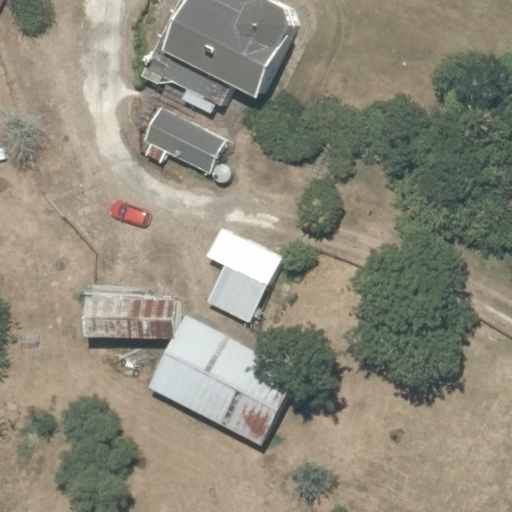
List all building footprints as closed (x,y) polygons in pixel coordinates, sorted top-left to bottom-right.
[(155,48),(143,67),(153,73),(150,79),(215,118),(231,92),(258,109),(312,19),(280,0),(194,0),(162,53),(155,48)] [(146,142),(152,145),(146,156),(166,166),(172,155),(215,177),(234,139),(165,105),(146,142)] [(234,253),(210,298),(252,320),(276,275),(234,253)] [(176,341),(185,320),(186,295),(150,293),(150,285),(97,283),(97,290),(89,289),(87,338),(176,341)] [(181,330),(176,341),(155,387),(238,425),(272,349),(189,312),(185,320),(181,330)]
